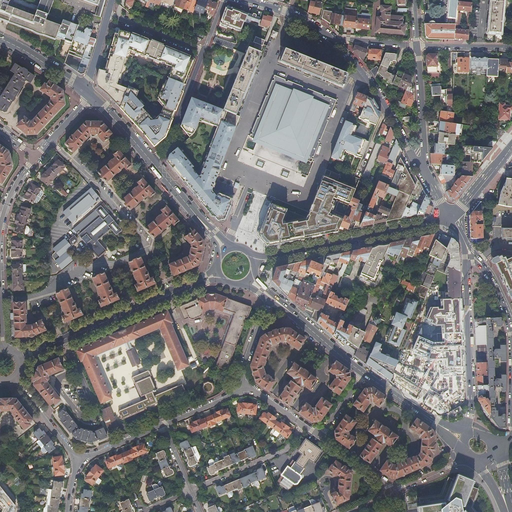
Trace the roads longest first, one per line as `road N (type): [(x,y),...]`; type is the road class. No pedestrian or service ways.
road 1 (residential): [(2,302),(145,252),(145,240),(109,198),(49,141)]
road 2 (tertiary): [(451,219),(253,256)]
road 3 (residential): [(19,359),(198,282)]
road 4 (tertiary): [(465,263),(467,431)]
road 5 (residential): [(332,38),(365,75),(414,158)]
road 6 (residential): [(190,491),(283,452),(304,426)]
road 7 (residential): [(152,162),(169,141),(202,51)]
